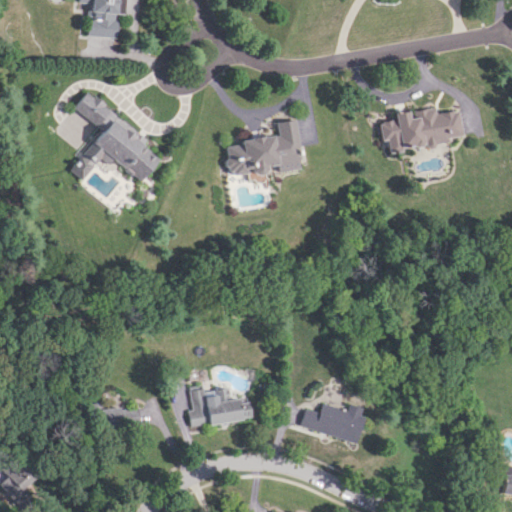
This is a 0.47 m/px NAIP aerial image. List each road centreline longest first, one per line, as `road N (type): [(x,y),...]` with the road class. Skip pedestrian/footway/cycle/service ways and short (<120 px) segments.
road 1 (residential): [(197,0),(232,49),(298,67),(510,30)]
road 2 (residential): [(397,511),(323,479),(247,461),(199,471),(144,511)]
road 3 (residential): [(207,22),(166,59),(167,80),(192,84),(232,49)]
